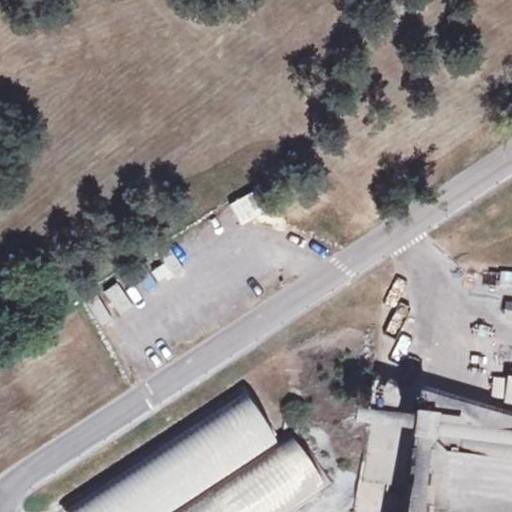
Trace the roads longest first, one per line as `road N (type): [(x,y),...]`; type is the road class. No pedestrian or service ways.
road 1 (unclassified): [(511,164),(9,493),(5,511)]
road 2 (unknown): [(399,237),(470,362),(511,415)]
